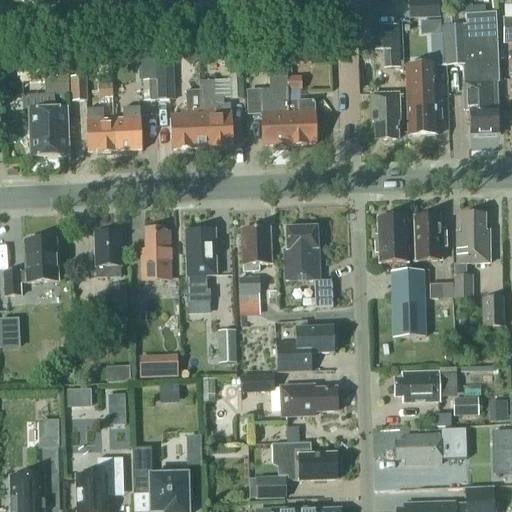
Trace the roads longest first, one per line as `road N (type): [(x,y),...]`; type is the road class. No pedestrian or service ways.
road 1 (tertiary): [(0,199),(355,183)]
road 2 (residential): [(368,511),(355,183)]
road 3 (residential): [(355,183),(345,0)]
road 4 (tertiary): [(355,183),(511,181)]
